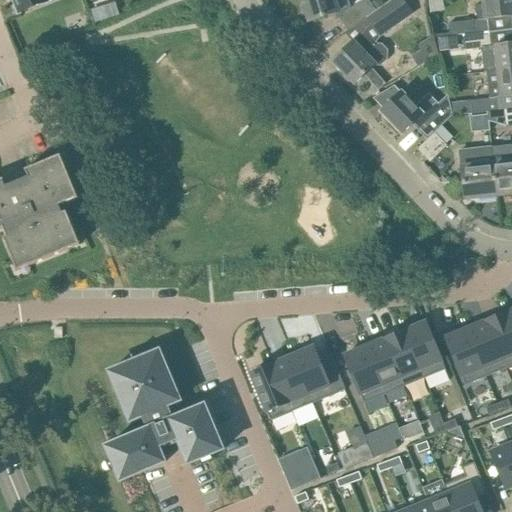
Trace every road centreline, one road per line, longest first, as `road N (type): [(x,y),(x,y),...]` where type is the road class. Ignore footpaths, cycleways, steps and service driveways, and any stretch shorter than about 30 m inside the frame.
road 1 (residential): [(248,0),(263,29),(455,226),(511,249)]
road 2 (residential): [(511,262),(493,284),(210,314)]
road 3 (residential): [(286,511),(210,314)]
road 4 (residential): [(210,314),(63,309)]
